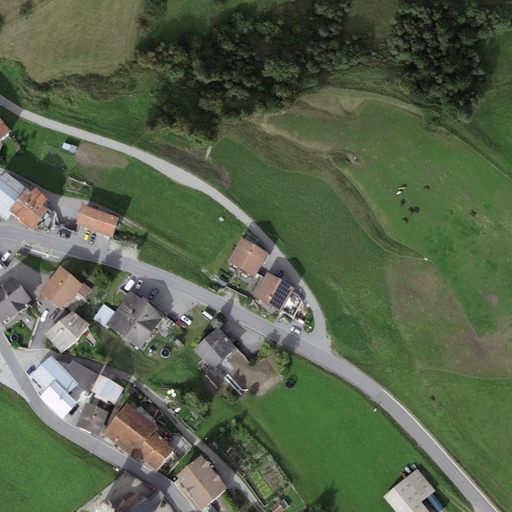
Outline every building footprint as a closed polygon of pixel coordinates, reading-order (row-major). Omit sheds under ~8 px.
[(0,146),(10,138),(0,125),(0,146)] [(0,178),(0,215),(7,221),(12,214),(9,211),(27,188),(6,171),(0,178)] [(27,188),(9,211),(12,214),(32,230),(49,209),(43,204),(48,198),(34,187),(31,191),(27,188)] [(82,205),(76,224),(112,237),(119,218),(82,205)] [(268,253),(241,238),(228,261),(255,277),(268,253)] [(83,284),(60,266),(39,291),(62,310),(83,284)] [(295,287),(267,272),(254,296),(281,312),(295,287)] [(30,300),(13,276),(0,285),(0,316),(3,321),(10,316),(11,318),(26,307),(24,304),(30,300)] [(164,317),(129,292),(115,312),(103,304),(94,318),(140,351),(164,317)] [(72,309),(45,336),(62,352),(89,326),(72,309)] [(236,349),(218,327),(193,349),(212,370),(236,349)] [(78,383),(50,356),(31,377),(46,391),(40,397),(62,418),(78,402),(69,393),(78,383)] [(125,388),(100,375),(91,391),(116,404),(125,388)] [(109,412),(85,402),(76,426),(99,435),(109,412)] [(128,403),(103,433),(133,458),(136,455),(156,471),(174,449),(153,432),(157,427),(128,403)] [(201,455),(175,476),(202,509),(228,488),(201,455)] [(428,511),(420,502),(435,490),(416,469),(383,496),(396,511),(428,511)] [(154,511),(156,511),(136,485),(102,511),(154,511)]
